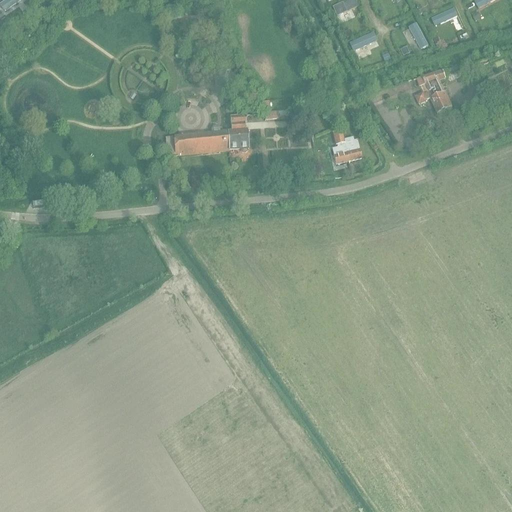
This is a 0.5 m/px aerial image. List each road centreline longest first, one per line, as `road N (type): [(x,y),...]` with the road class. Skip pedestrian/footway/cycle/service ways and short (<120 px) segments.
road 1 (unclassified): [(511,135),(353,192),(117,217),(0,215)]
road 2 (track): [(395,177),(301,0)]
